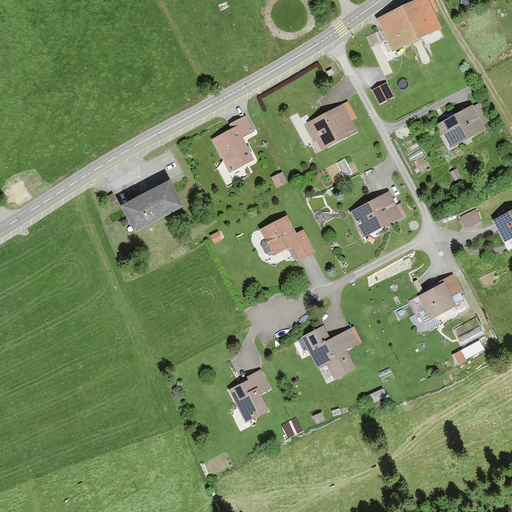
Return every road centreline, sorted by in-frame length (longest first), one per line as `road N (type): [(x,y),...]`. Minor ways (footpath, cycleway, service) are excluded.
road 1 (residential): [(331,35),(436,235),(262,319)]
road 2 (tertiary): [(331,35),(0,231)]
